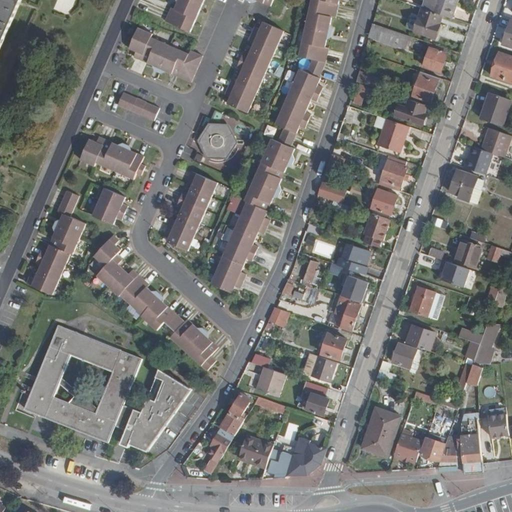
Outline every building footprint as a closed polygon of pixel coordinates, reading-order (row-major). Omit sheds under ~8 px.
[(0,0),(0,47),(20,0),(0,0)] [(177,0),(176,5),(172,3),(166,17),(190,28),(202,0),(177,0)] [(269,204),(272,205),(275,198),(277,194),(280,195),(282,191),(280,186),(283,180),(280,179),(283,172),(286,173),(291,162),(294,163),(296,159),(294,155),(297,148),(293,146),(301,126),(306,128),(312,114),(307,113),(313,99),(318,101),(324,88),(319,85),(322,79),(321,78),(327,61),(330,46),(326,46),(333,17),(336,18),(340,0),(312,0),(299,56),(313,59),(309,72),(300,69),(277,124),(286,128),(281,141),(273,138),(246,202),(248,203),(213,285),(233,294),(236,288),(242,290),(248,276),(242,273),(248,260),(254,263),(260,249),(254,246),(260,233),(266,235),(272,222),(266,219),(269,212),(266,211),(269,204)] [(458,0),(435,0),(432,11),(443,14),(452,18),(458,0)] [(440,24),(443,14),(432,11),(423,8),(415,30),(436,37),(441,24),(440,24)] [(511,19),(503,44),(511,46),(511,19)] [(226,102),(249,112),(285,30),(263,20),(260,26),(254,24),(248,38),(254,40),(247,54),(241,52),(236,65),(241,68),(235,81),(229,79),(224,92),(229,95),(226,102)] [(405,48),(409,35),(374,23),(371,37),(405,48)] [(178,74),(191,79),(202,53),(190,47),(188,51),(150,34),(151,31),(138,24),(128,48),(134,51),(133,54),(140,57),(141,54),(149,57),(148,60),(157,64),(155,68),(160,70),(165,68),(170,70),(172,68),(179,71),(178,74)] [(442,72),(450,49),(432,43),(424,66),(442,72)] [(511,57),(500,53),(492,76),(511,82),(511,57)] [(412,91),(414,92),(422,71),(417,69),(410,87),(413,87),(412,91)] [(436,87),(440,77),(422,71),(414,92),(413,95),(431,102),(434,95),(437,96),(440,89),(436,87)] [(361,72),(357,84),(361,84),(361,82),(377,87),(380,78),(361,72)] [(378,90),(361,84),(355,102),(363,105),(366,95),(376,98),(378,90)] [(481,119),(503,126),(511,101),(511,100),(490,93),(481,119)] [(133,112),(139,100),(124,94),(119,106),(133,112)] [(425,115),(428,105),(412,99),(408,110),(399,107),(395,117),(423,127),(427,116),(425,115)] [(142,116),(147,104),(139,100),(133,112),(142,116)] [(161,109),(147,104),(142,116),(156,122),(161,109)] [(401,152),(410,126),(387,118),(378,145),(401,152)] [(228,128),(221,126),(213,127),(205,133),(203,140),(203,148),(209,156),(217,160),(227,158),(233,152),(237,144),(235,134),(228,128)] [(511,136),(511,135),(489,128),(482,149),(494,153),(504,157),(511,136)] [(118,142),(113,140),(112,142),(105,139),(106,137),(98,133),(96,139),(89,136),(80,157),(94,163),(95,160),(134,176),(136,172),(140,174),(145,163),(140,162),(143,156),(136,153),(137,151),(127,146),(128,142),(123,140),(118,142)] [(482,149),(473,146),(469,159),(467,158),(464,168),(486,175),(494,153),(482,149)] [(406,166),(408,161),(395,157),(393,162),(388,160),(380,183),(398,190),(399,184),(402,185),(409,167),(406,166)] [(459,171),(455,181),(475,188),(481,190),(484,181),(478,179),(479,178),(459,171)] [(218,184),(191,172),(188,179),(193,181),(187,195),(182,192),(176,206),(181,209),(175,222),(170,220),(164,234),(169,236),(166,242),(189,252),(218,184)] [(475,188),(455,181),(451,192),(464,197),(463,199),(470,202),(475,188)] [(320,194),(344,203),(348,190),(324,182),(320,194)] [(122,201),(125,195),(105,186),(93,213),(113,222),(116,215),(122,218),(128,204),(122,201)] [(62,256),(48,291),(53,293),(71,251),(74,252),(87,221),(71,215),(80,194),(68,189),(59,209),(65,212),(62,217),(61,221),(57,220),(55,225),(57,231),(48,251),(62,256)] [(373,207),(393,214),(399,196),(379,189),(373,207)] [(381,247),(391,219),(373,213),(366,234),(369,234),(366,242),(381,247)] [(434,217),(431,224),(446,229),(448,222),(434,217)] [(484,243),(486,237),(473,232),(471,238),(484,243)] [(212,356),(217,351),(212,345),(214,343),(209,338),(205,335),(208,332),(203,328),(199,329),(194,325),(191,327),(185,321),(165,303),(167,300),(163,296),(158,297),(148,287),(151,284),(134,269),(130,273),(119,264),(123,259),(117,254),(122,249),(117,244),(120,239),(115,235),(96,255),(107,266),(98,275),(120,295),(121,294),(144,314),(142,315),(158,330),(166,322),(176,332),(172,337),(208,371),(217,361),(212,356)] [(471,238),(461,235),(459,243),(462,243),(456,260),(476,267),(484,243),(471,238)] [(340,265),(368,274),(370,267),(368,266),(372,251),(351,244),(346,258),(342,257),(340,265)] [(498,262),(502,249),(493,245),(489,259),(498,262)] [(32,276),(29,283),(48,291),(62,256),(48,251),(43,249),(38,261),(43,263),(36,277),(32,276)] [(432,249),(430,255),(435,257),(443,260),(445,253),(432,249)] [(320,263),(312,260),(305,280),(314,283),(316,275),(320,263)] [(442,280),(465,287),(471,269),(444,260),(441,268),(446,270),(445,273),(442,280)] [(343,295),(365,303),(369,292),(367,291),(370,282),(350,275),(343,295)] [(288,283),(285,291),(292,294),(295,285),(288,283)] [(436,293),(419,287),(411,310),(428,316),(435,295),(436,293)] [(487,303),(494,306),(495,305),(500,289),(493,287),(487,303)] [(500,289),(495,305),(502,307),(507,292),(500,289)] [(295,297),(309,301),(311,296),(297,291),(295,297)] [(435,295),(428,316),(438,319),(445,298),(435,295)] [(333,323),(337,324),(345,300),(342,299),(333,323)] [(345,300),(337,324),(353,330),(361,305),(345,300)] [(286,327),(291,312),(277,308),(271,321),(286,327)] [(479,319),(489,322),(491,315),(482,312),(479,319)] [(488,324),(483,337),(481,343),(481,344),(476,359),(474,364),(488,363),(490,363),(494,350),(491,348),(499,324),(488,324)] [(144,359),(61,326),(28,410),(112,442),(118,427),(128,432),(123,446),(131,449),(133,446),(150,453),(193,391),(162,370),(154,366),(137,410),(126,405),(144,359)] [(413,326),(407,343),(430,351),(437,334),(413,326)] [(471,340),(481,343),(483,337),(462,330),(460,336),(471,340)] [(348,339),(329,333),(322,353),(340,360),(348,339)] [(471,340),(471,342),(466,356),(476,359),(481,344),(481,343),(471,340)] [(393,362),(411,368),(418,350),(400,343),(393,362)] [(255,362),(272,368),(275,358),(258,353),(255,362)] [(331,382),(338,363),(317,356),(311,375),(331,382)] [(474,365),(468,363),(459,387),(466,390),(470,379),(474,365)] [(486,368),(474,364),(474,365),(470,379),(481,383),(486,368)] [(281,397),(288,375),(266,367),(259,390),(281,397)] [(380,370),(377,377),(394,383),(397,376),(380,370)] [(321,391),(323,386),(306,380),(298,406),(325,414),(331,394),(321,391)] [(441,399),(417,391),(415,396),(439,405),(440,403),(441,399)] [(224,428),(237,435),(242,427),(247,419),(243,417),(253,400),(243,394),(223,427),(224,428)] [(286,414),(289,407),(260,397),(256,404),(286,414)] [(461,405),(441,399),(440,403),(459,409),(461,405)] [(363,449),(388,457),(402,417),(377,408),(363,449)] [(256,417),(250,413),(247,419),(242,427),(248,431),(256,417)] [(493,436),(511,434),(509,413),(490,415),(493,436)] [(462,423),(464,438),(463,438),(465,465),(466,473),(485,471),(484,464),(479,418),(470,419),(470,422),(462,423)] [(206,471),(212,475),(237,435),(224,428),(213,444),(215,446),(209,455),(214,458),(206,471)] [(404,430),(396,454),(420,462),(422,454),(428,438),(404,430)] [(441,461),(439,467),(459,466),(456,444),(459,435),(451,432),(447,444),(441,461)] [(422,454),(441,461),(447,444),(428,437),(428,438),(422,454)] [(269,465),(275,446),(251,438),(244,460),(251,462),(252,459),(269,465)] [(321,463),(326,448),(310,444),(307,455),(296,455),(283,451),(275,479),(287,479),(290,474),(308,474),(321,463)]
